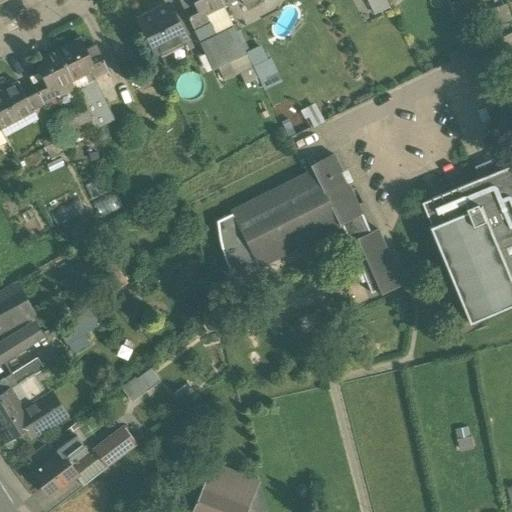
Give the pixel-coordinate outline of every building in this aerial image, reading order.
[(218,0),(189,0),(193,6),(183,11),(193,31),(208,24),(205,16),(222,8),(218,0)] [(384,0),(366,0),(374,15),(388,8),(384,0)] [(166,5),(135,21),(153,57),(184,41),(166,5)] [(222,8),(205,16),(208,24),(215,38),(233,29),(222,8)] [(215,38),(204,43),(217,69),(245,55),(233,29),(215,38)] [(79,39),(56,50),(71,81),(89,73),(92,81),(108,73),(98,53),(88,58),(79,39)] [(261,47),(245,55),(263,91),(282,81),(270,59),(267,60),(261,47)] [(56,50),(33,62),(42,81),(32,86),(32,87),(42,106),(57,98),(53,90),(71,81),(56,50)] [(75,90),(81,101),(95,129),(96,131),(115,121),(107,105),(121,98),(108,73),(92,81),(75,90)] [(17,84),(0,93),(0,128),(32,111),(21,92),(17,84)] [(32,87),(21,92),(32,111),(42,106),(32,87)] [(81,101),(58,113),(67,132),(82,124),(86,133),(95,129),(81,101)] [(312,170),(340,225),(362,214),(363,214),(333,155),(310,166),(312,170)] [(511,283),(511,170),(510,166),(421,204),(471,322),(511,304),(511,288),(510,284),(511,283)] [(340,225),(312,170),(230,212),(231,215),(255,262),(259,269),(341,227),(340,225)] [(362,214),(340,225),(341,227),(371,294),(379,291),(381,296),(403,286),(377,230),(370,233),(364,218),(362,214)] [(231,215),(216,222),(219,237),(221,251),(226,263),(231,273),(255,262),(231,215)] [(0,328),(24,316),(14,297),(21,293),(20,291),(0,301),(0,328)] [(86,312),(56,331),(65,346),(95,326),(86,312)] [(22,330),(0,343),(0,359),(2,363),(31,345),(22,330)] [(35,359),(8,376),(15,388),(42,371),(35,359)] [(121,386),(130,400),(160,381),(151,366),(121,386)] [(8,376),(2,380),(2,379),(0,379),(0,395),(9,390),(10,392),(15,388),(8,376)] [(10,392),(9,390),(0,395),(0,433),(6,442),(25,430),(32,426),(22,411),(10,392)] [(50,393),(22,411),(32,426),(25,430),(31,438),(65,416),(50,393)] [(122,426),(94,448),(101,457),(108,467),(137,446),(122,426)] [(75,435),(56,449),(60,453),(65,460),(83,447),(75,435)] [(60,453),(33,473),(50,496),(77,476),(76,476),(65,460),(60,453)] [(101,457),(76,476),(77,476),(84,486),(108,467),(101,457)] [(246,478),(212,464),(192,511),(246,511),(248,508),(258,483),(246,478)] [(255,471),(246,478),(258,483),(255,471)] [(256,511),(265,511),(258,483),(248,508),(256,511)]
